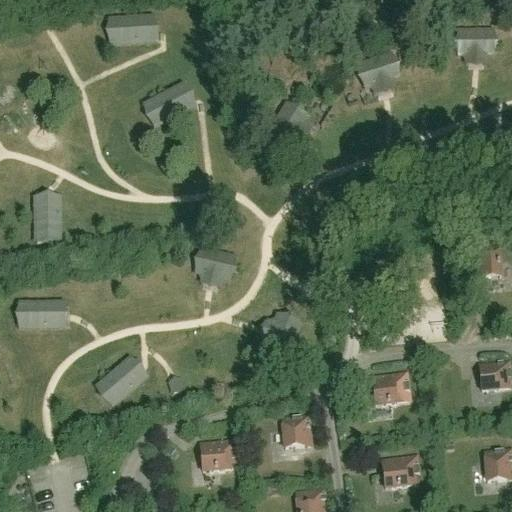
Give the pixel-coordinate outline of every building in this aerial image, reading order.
[(175,69),(194,69),(194,50),(175,50),(175,69)] [(473,283),(502,281),(498,246),(470,248),(473,283)] [(107,298),(122,296),(120,278),(104,281),(107,298)] [(82,289),(59,295),(62,306),(85,300),(82,289)] [(249,360),(233,363),(236,378),(252,374),(249,360)] [(173,381),(169,364),(149,368),(153,386),(173,381)] [(510,366),(480,368),(482,394),(511,392),(510,366)] [(371,381),(375,409),(410,405),(406,376),(371,381)] [(308,420),(282,422),(284,452),(311,450),(308,420)] [(200,447),(203,476),(238,471),(235,443),(200,447)] [(484,456),(486,486),(511,484),(511,479),(511,455),(484,456)] [(381,464),(384,492),(419,488),(416,460),(381,464)] [(279,496),(278,488),(267,489),(268,497),(279,496)] [(325,511),(324,493),(295,496),(296,511),(325,511)]
